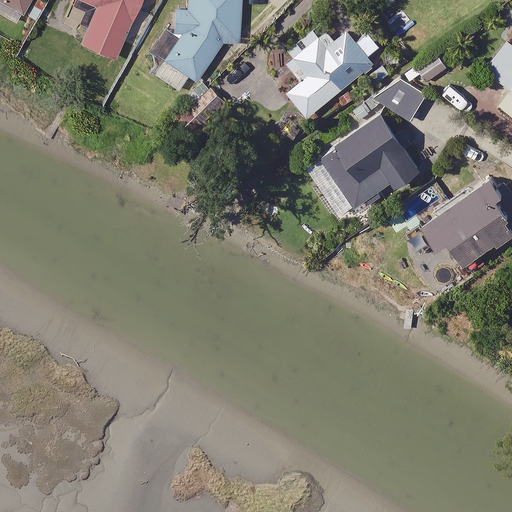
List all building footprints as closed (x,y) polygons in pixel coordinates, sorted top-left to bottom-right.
[(1,0),(21,11),(27,0),(1,0)] [(138,0),(87,0),(94,3),(79,39),(114,54),(138,0)] [(184,0),(184,5),(173,4),(172,29),(181,30),(163,56),(196,78),(222,39),(239,40),(241,0),(184,0)] [(328,27),(294,54),(308,71),(286,89),(308,116),(375,62),(369,54),(356,39),(347,27),(336,37),(328,27)] [(369,29),(356,39),(369,54),(381,44),(369,29)] [(511,39),(508,37),(484,67),(510,87),(511,84),(511,39)] [(448,65),(439,52),(418,66),(427,79),(448,65)] [(402,74),(374,94),(410,118),(428,91),(402,74)] [(227,99),(212,84),(190,106),(205,120),(227,99)] [(511,84),(510,87),(498,102),(511,112),(511,84)] [(382,108),(318,153),(355,204),(392,178),(397,184),(423,165),(407,143),(413,139),(403,126),(398,130),(382,108)] [(499,182),(492,172),(422,222),(438,243),(449,235),(466,259),(496,237),(498,241),(511,230),(511,188),(504,179),(499,182)]
